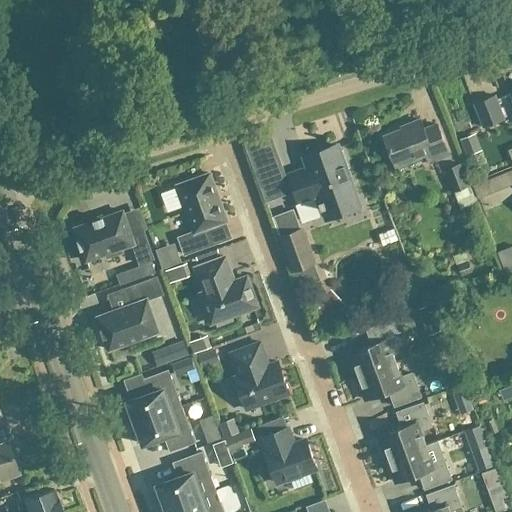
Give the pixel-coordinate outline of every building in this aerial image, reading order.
[(262,77),(260,68),(244,73),(247,82),(262,77)] [(473,106),(482,129),(503,121),(493,98),(473,106)] [(401,131),(383,138),(388,153),(390,153),(396,168),(424,157),(427,165),(448,157),(436,126),(423,131),(420,122),(401,129),(401,131)] [(480,151),(474,134),(459,140),(465,157),(480,151)] [(307,170),(288,177),(299,205),(305,222),(324,215),(325,219),(358,207),(354,196),(336,147),(303,159),(307,170)] [(471,206),(465,189),(469,187),(459,165),(443,172),(452,195),(459,211),(471,206)] [(278,166),(256,174),(265,201),(288,193),(278,166)] [(511,173),(511,171),(487,180),(491,190),(511,182),(511,173)] [(192,233),(177,239),(183,256),(212,246),(206,229),(225,222),(208,175),(175,187),(192,233)] [(120,214),(74,231),(85,261),(105,254),(106,259),(120,254),(118,250),(131,245),(138,264),(150,259),(140,233),(128,237),(120,214)] [(302,231),(279,239),(297,289),(310,284),(304,268),(314,265),(302,231)] [(199,295),(210,324),(214,323),(216,328),(232,322),(230,317),(256,308),(246,278),(233,283),(224,258),(194,269),(203,293),(199,295)] [(456,267),(460,279),(472,274),(467,263),(456,267)] [(166,272),(170,283),(189,276),(185,265),(166,272)] [(118,286),(152,274),(149,266),(115,278),(118,286)] [(131,305),(96,318),(108,351),(158,333),(146,300),(161,295),(155,279),(125,290),(131,305)] [(328,290),(307,312),(323,327),(334,316),(343,326),(353,316),(343,306),(344,305),(328,290)] [(432,304),(416,310),(421,322),(436,316),(432,304)] [(358,377),(394,363),(389,349),(400,345),(391,321),(365,331),(370,346),(347,354),(352,368),(354,367),(358,377)] [(188,343),(193,355),(209,349),(205,337),(188,343)] [(187,355),(183,342),(167,348),(172,361),(187,355)] [(288,394),(277,363),(267,366),(259,343),(229,354),(237,377),(233,378),(245,410),(288,394)] [(491,379),(479,348),(469,352),(482,383),(491,379)] [(197,357),(201,368),(218,362),(214,351),(197,357)] [(436,363),(446,391),(459,386),(449,358),(436,363)] [(394,363),(358,377),(362,387),(359,388),(364,401),(388,392),(393,407),(419,398),(411,374),(400,378),(394,363)] [(134,424),(180,407),(167,371),(142,380),(148,395),(127,403),(134,424)] [(463,386),(450,390),(454,401),(467,396),(463,386)] [(489,396),(475,401),(477,407),(491,401),(489,396)] [(389,459),(425,446),(419,431),(430,427),(422,404),(395,413),(401,428),(377,437),(382,450),(385,449),(389,459)] [(180,407),(134,424),(142,445),(163,437),(168,452),(193,443),(180,407)] [(223,438),(237,433),(232,420),(218,425),(223,438)] [(485,424),(490,436),(496,434),(491,421),(485,424)] [(462,433),(471,457),(487,451),(478,427),(462,433)] [(202,433),(206,444),(220,439),(216,428),(202,433)] [(265,455),(275,484),(315,469),(305,441),(293,445),(286,428),(261,438),(267,455),(265,455)] [(240,449),(235,435),(224,439),(229,453),(240,449)] [(227,453),(223,441),(211,446),(215,457),(227,453)] [(436,443),(425,447),(425,446),(389,459),(392,469),(389,470),(394,484),(418,475),(424,490),(450,481),(436,443)] [(0,445),(0,479),(1,482),(18,476),(6,444),(0,445)] [(165,509),(214,491),(200,453),(172,463),(177,479),(157,486),(165,509)] [(503,485),(490,490),(494,501),(507,496),(503,485)] [(461,511),(452,486),(426,496),(431,511),(428,511),(461,511)] [(19,511),(61,511),(57,499),(54,491),(17,504),(19,511)] [(222,511),(214,491),(165,509),(165,511),(222,511)]
